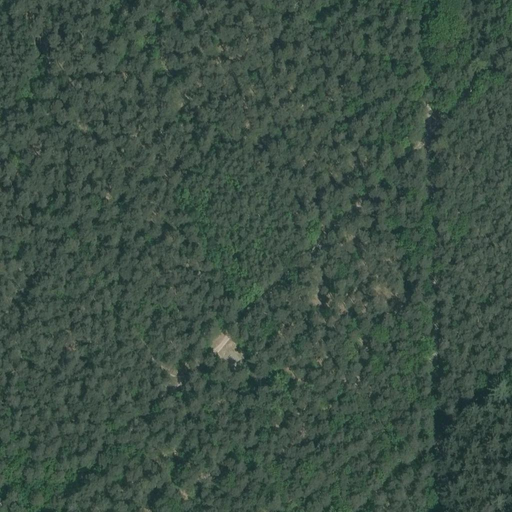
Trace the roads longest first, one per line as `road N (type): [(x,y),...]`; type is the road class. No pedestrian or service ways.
road 1 (track): [(430,443),(424,0)]
road 2 (track): [(298,511),(177,390),(51,511)]
road 3 (track): [(333,235),(177,390)]
road 4 (track): [(209,0),(156,60),(206,123)]
road 5 (track): [(426,143),(333,235)]
road 6 (track): [(426,143),(511,58)]
